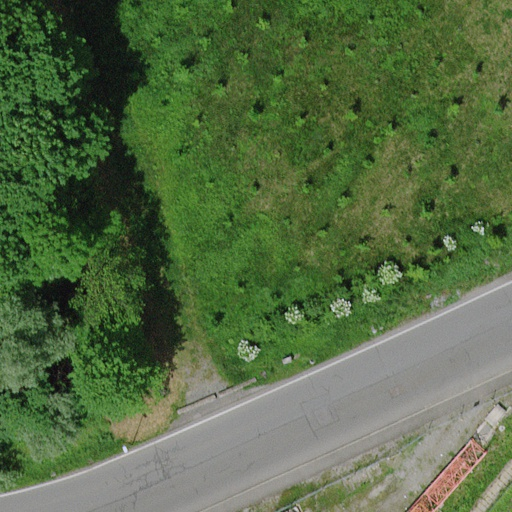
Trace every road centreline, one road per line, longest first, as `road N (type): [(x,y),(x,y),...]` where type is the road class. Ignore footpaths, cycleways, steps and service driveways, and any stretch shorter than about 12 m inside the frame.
road 1 (track): [(79,0),(213,463)]
road 2 (unclassified): [(511,318),(100,511)]
